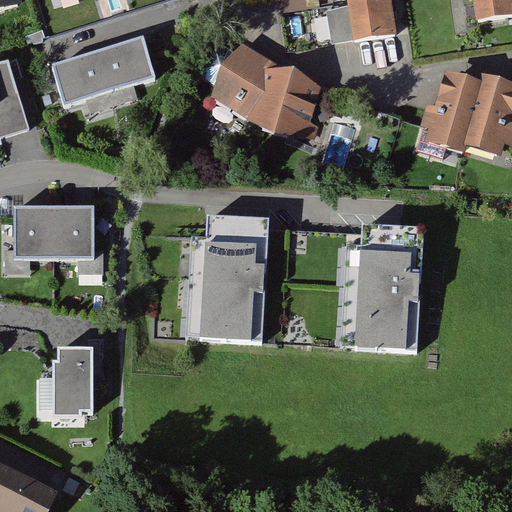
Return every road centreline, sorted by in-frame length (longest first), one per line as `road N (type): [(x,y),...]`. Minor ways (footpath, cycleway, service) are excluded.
road 1 (residential): [(0,181),(30,172),(169,195),(390,208)]
road 2 (residential): [(413,91),(283,60),(222,0)]
road 3 (unknown): [(59,48),(224,7)]
